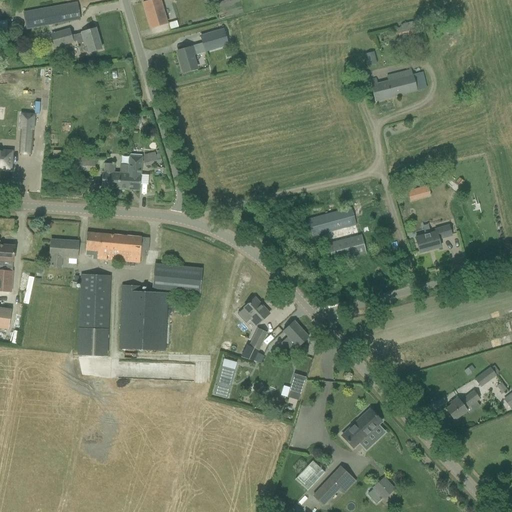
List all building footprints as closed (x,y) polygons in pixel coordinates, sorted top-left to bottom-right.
[(153,0),(143,3),(150,29),(167,24),(159,0),(153,0)] [(24,13),(26,29),(80,20),(77,3),(24,13)] [(448,14),(437,17),(440,29),(452,25),(448,14)] [(0,29),(8,30),(8,20),(0,20),(0,29)] [(396,26),(399,38),(423,32),(419,20),(396,26)] [(176,21),(168,23),(169,30),(178,27),(176,21)] [(77,41),(80,54),(89,52),(89,53),(101,49),(96,29),(86,32),(71,36),(69,30),(51,35),(55,48),(77,41)] [(177,52),(183,73),(196,69),(192,56),(228,45),(224,29),(200,36),(202,44),(177,52)] [(374,52),(365,54),(368,67),(377,64),(374,52)] [(376,79),(370,80),(371,85),(371,86),(375,102),(417,91),(413,74),(411,70),(389,75),(386,76),(388,81),(377,84),(376,79)] [(21,129),(19,154),(30,154),(32,130),(33,130),(34,116),(22,115),(21,129)] [(0,151),(0,169),(11,170),(12,154),(2,153),(2,152),(0,151)] [(143,156),(145,166),(157,163),(155,153),(143,156)] [(119,189),(140,191),(142,157),(129,156),(128,165),(121,165),(120,173),(119,189)] [(74,170),(94,171),(95,159),(75,157),(74,170)] [(120,173),(114,172),(114,165),(104,164),(104,173),(102,173),(101,188),(119,189),(120,173)] [(459,178),(455,183),(461,186),(464,182),(459,178)] [(408,190),(411,202),(432,196),(429,185),(408,190)] [(308,220),(312,237),(356,225),(351,208),(308,220)] [(415,238),(419,253),(440,247),(438,240),(451,236),(449,227),(448,226),(435,229),(436,232),(425,236),(415,238)] [(97,259),(139,263),(141,248),(142,238),(87,233),(86,243),(85,251),(97,252),(97,259)] [(333,263),(366,254),(362,236),(328,244),(333,263)] [(51,267),(60,268),(61,257),(77,258),(78,243),(51,241),(50,257),(52,257),(51,267)] [(0,291),(11,292),(13,262),(13,257),(14,247),(0,245),(0,291)] [(152,288),(200,293),(202,269),(154,265),(152,288)] [(111,276),(81,275),(77,355),(107,357),(111,276)] [(119,349),(165,351),(167,293),(142,291),(142,287),(122,286),(119,349)] [(244,308),(237,314),(245,323),(249,320),(250,321),(256,327),(259,324),(266,318),(269,315),(254,298),(244,308)] [(0,328),(8,330),(11,310),(0,308),(0,328)] [(287,338),(281,344),(290,354),(297,348),(301,344),(309,337),(294,321),(287,328),(282,333),(287,338)] [(249,346),(258,351),(267,333),(258,329),(249,346)] [(257,353),(254,361),(255,362),(260,364),(264,356),(257,353)] [(475,380),(480,387),(499,373),(494,366),(491,369),(490,368),(475,380)] [(221,367),(213,395),(227,399),(235,371),(222,367),(221,367)] [(293,376),(286,400),(298,404),(306,380),(293,376)] [(504,382),(497,385),(500,393),(507,390),(504,382)] [(261,383),(255,387),(252,388),(255,393),(264,389),(261,383)] [(446,409),(454,421),(462,415),(467,411),(465,409),(479,399),(474,392),(460,402),(457,398),(450,404),(451,405),(446,409)] [(511,392),(503,399),(511,410),(511,392)] [(364,416),(342,436),(353,448),(367,435),(373,442),(385,431),(378,424),(382,421),(371,409),(364,416)] [(295,479),(307,490),(324,472),(312,461),(295,479)] [(313,497),(322,506),(329,499),(338,489),(343,494),(355,482),(340,468),(313,497)] [(384,479),(367,495),(376,504),(393,489),(384,479)]
